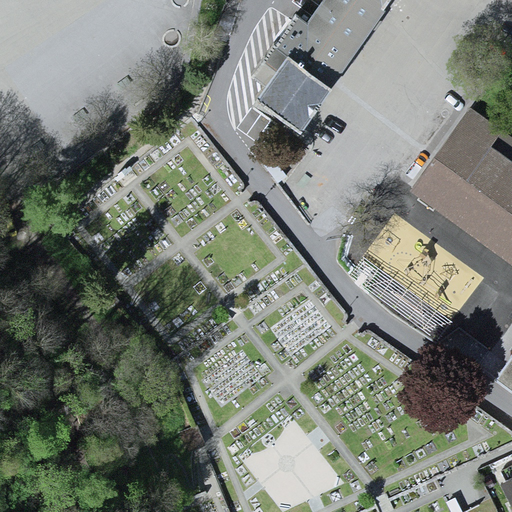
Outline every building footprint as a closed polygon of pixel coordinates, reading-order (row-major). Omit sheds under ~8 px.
[(391,0),(323,0),(311,17),(307,24),(295,14),(249,76),(264,88),(255,101),(300,135),(391,0)] [(412,193),(511,265),(511,138),(472,110),(412,193)] [(270,154),(260,161),(277,183),(287,176),(270,154)] [(511,354),(510,357),(495,381),(511,394),(511,354)] [(511,480),(503,484),(511,504),(511,480)]
